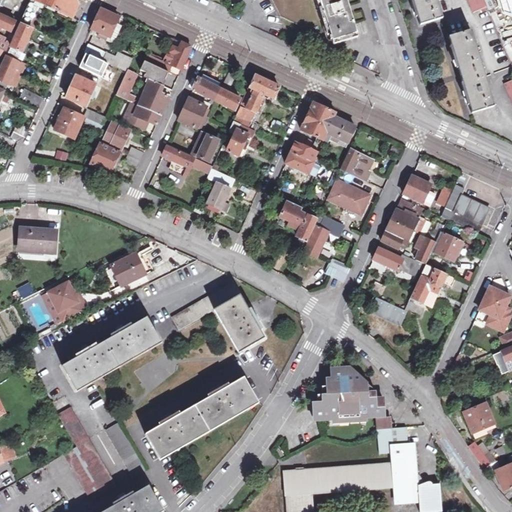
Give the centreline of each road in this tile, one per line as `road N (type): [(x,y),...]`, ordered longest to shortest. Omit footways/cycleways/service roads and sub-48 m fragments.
road 1 (residential): [(329,320),(283,405),(198,511)]
road 2 (residential): [(425,120),(329,320)]
road 3 (residential): [(96,0),(7,192)]
road 4 (residential): [(211,23),(124,213)]
road 5 (residential): [(321,73),(232,260)]
road 6 (residential): [(499,245),(427,402)]
road 7 (residential): [(427,402),(506,511)]
road 8 (residential): [(329,320),(427,402)]
road 9 (unclassified): [(321,73),(211,23)]
road 10 (residential): [(7,192),(63,194),(124,213)]
